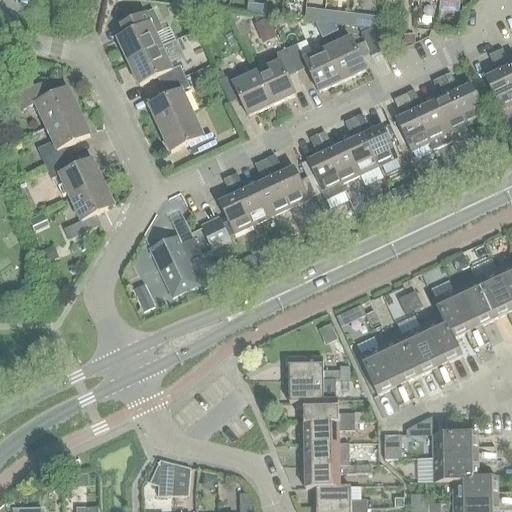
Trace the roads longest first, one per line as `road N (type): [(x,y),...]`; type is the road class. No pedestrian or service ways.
road 1 (residential): [(153,195),(471,49),(492,0)]
road 2 (tertiary): [(511,186),(251,308)]
road 3 (residential): [(153,195),(87,60),(16,43),(0,10)]
road 4 (residential): [(274,511),(246,465),(162,441),(132,376)]
road 5 (residential): [(122,356),(97,300),(153,195)]
road 6 (tertiary): [(0,455),(132,376)]
road 7 (tertiary): [(132,376),(200,345),(251,308)]
road 8 (tertiary): [(251,308),(122,356)]
road 9 (tertiary): [(122,356),(0,412)]
road 10 (residential): [(394,421),(482,380),(496,361)]
